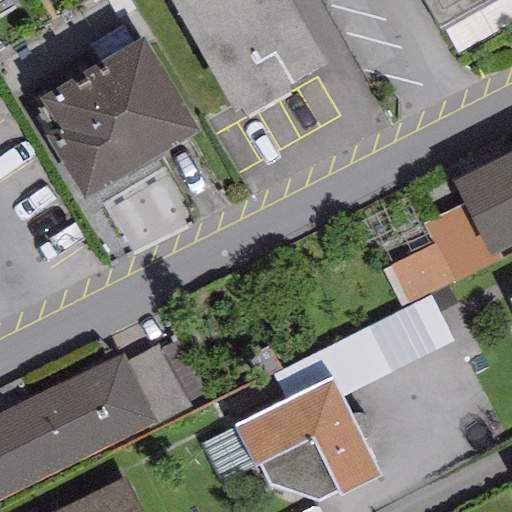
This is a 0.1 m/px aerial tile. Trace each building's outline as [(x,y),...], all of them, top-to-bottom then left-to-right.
[(161,0),(230,122),(239,117),(244,126),(291,100),(288,93),(326,72),(285,0),(161,0)] [(501,0),(425,0),(443,32),(501,0)] [(146,48),(41,110),(58,139),(46,146),(82,207),(199,139),(146,48)] [(511,157),(454,186),(492,263),(511,252),(511,157)] [(450,242),(397,264),(412,300),(465,279),(450,242)] [(442,291),(332,348),(355,394),(466,338),(442,291)] [(0,418),(0,501),(155,425),(122,358),(0,418)] [(332,381),(233,431),(255,475),(260,471),(268,490),(316,508),(337,496),(342,504),(381,482),(332,381)] [(139,511),(124,481),(60,511),(139,511)]
